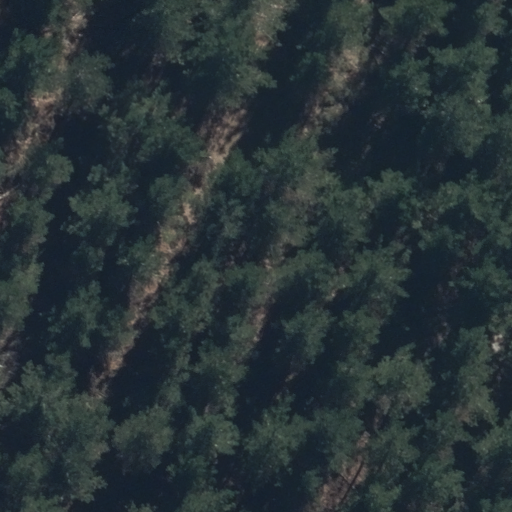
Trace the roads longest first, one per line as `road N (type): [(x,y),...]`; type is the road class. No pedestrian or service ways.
road 1 (track): [(511,242),(268,358),(123,400),(74,426),(48,487),(52,511)]
road 2 (track): [(0,102),(511,247)]
